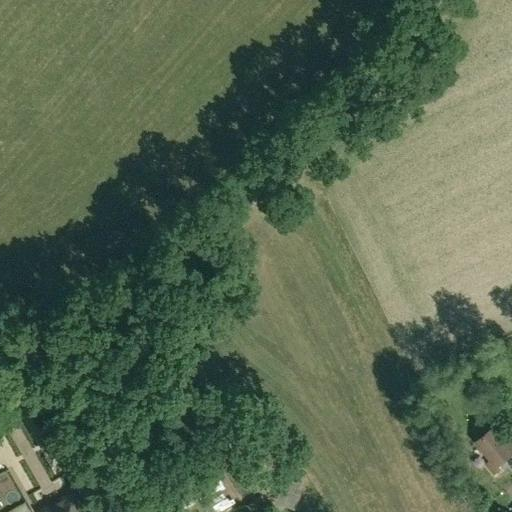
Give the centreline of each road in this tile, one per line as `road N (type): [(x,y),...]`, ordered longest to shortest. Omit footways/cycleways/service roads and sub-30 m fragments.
road 1 (unclassified): [(0,371),(161,271),(341,107),(435,0)]
road 2 (track): [(53,344),(151,511)]
